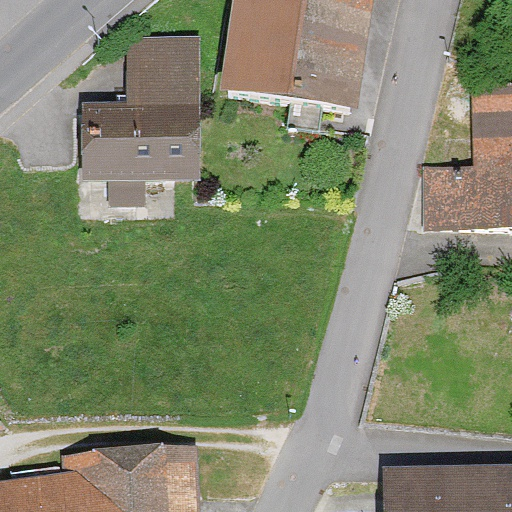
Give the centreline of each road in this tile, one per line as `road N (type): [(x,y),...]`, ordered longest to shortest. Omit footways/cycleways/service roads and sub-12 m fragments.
road 1 (residential): [(314,447),(429,0)]
road 2 (residential): [(314,447),(511,462)]
